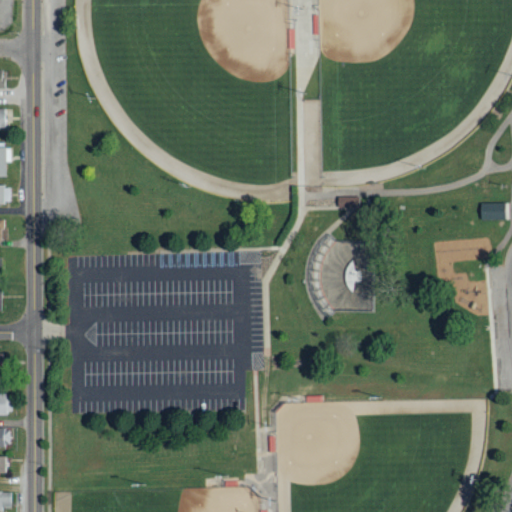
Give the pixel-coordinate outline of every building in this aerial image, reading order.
[(0,177),(6,178),(6,162),(11,162),(11,148),(0,147),(0,177)] [(0,185),(0,204),(10,205),(10,186),(0,185)] [(358,197),(337,198),(337,208),(358,208),(358,197)] [(505,221),(505,203),(479,204),(479,221),(505,221)] [(0,414),(10,414),(10,394),(0,393),(0,414)] [(0,446),(10,447),(10,428),(0,427),(0,446)] [(0,510),(10,510),(10,492),(0,491),(0,510)]
